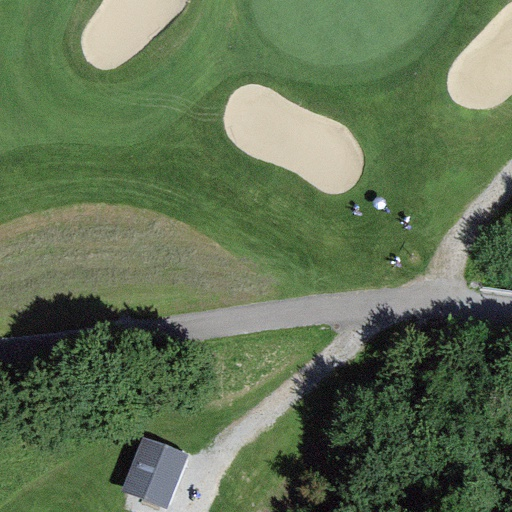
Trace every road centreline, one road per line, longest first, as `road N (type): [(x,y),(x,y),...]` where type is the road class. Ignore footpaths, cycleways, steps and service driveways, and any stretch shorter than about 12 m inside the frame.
road 1 (track): [(187,511),(233,442),(391,307)]
road 2 (track): [(511,193),(418,306)]
